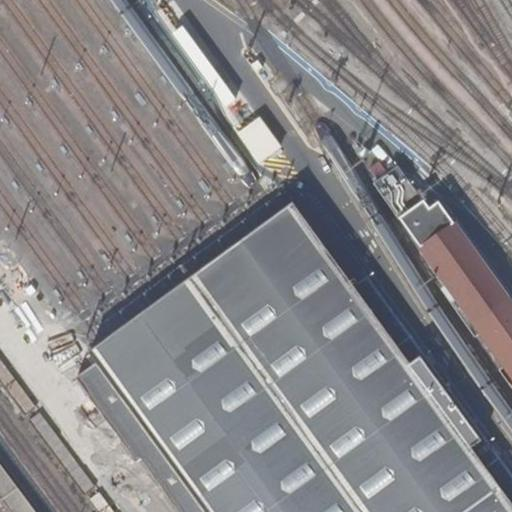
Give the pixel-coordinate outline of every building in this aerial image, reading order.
[(400,216),(429,196),(369,147),(355,156),(400,216)] [(202,511),(511,511),(285,202),(83,350),(202,511)] [(409,229),(429,258),(462,236),(441,205),(409,229)] [(511,305),(462,236),(429,258),(511,373),(511,305)] [(26,511),(0,476),(0,511),(26,511)]
